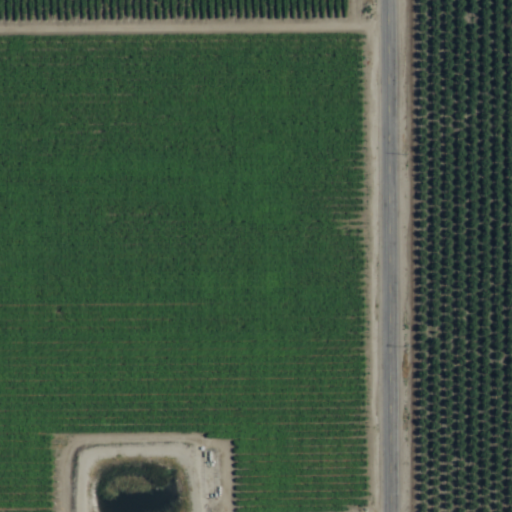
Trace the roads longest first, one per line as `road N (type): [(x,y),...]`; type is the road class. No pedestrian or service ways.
road 1 (residential): [(391,511),(389,0)]
road 2 (residential): [(390,116),(511,115)]
